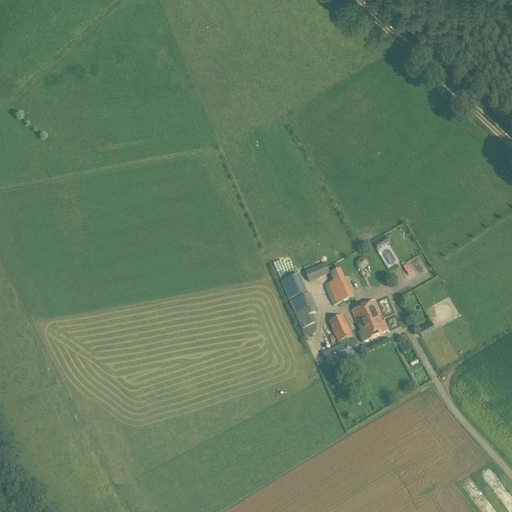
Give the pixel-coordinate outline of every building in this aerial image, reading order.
[(399,237),(405,255),(416,252),(410,234),(399,237)] [(385,261),(390,258),(382,241),(377,244),(385,261)] [(304,272),(305,273),(308,283),(329,274),(325,264),(304,272)] [(332,307),(353,298),(341,271),(333,275),(336,281),(324,286),(332,307)] [(280,283),(281,284),(301,331),(304,339),(316,334),(317,324),(313,316),(318,313),(310,295),(308,296),(299,275),(280,283)] [(375,302),(351,313),(361,333),(358,335),(363,343),(365,342),(365,343),(389,332),(375,302)] [(338,343),(352,337),(343,316),(328,322),(338,343)] [(421,338),(436,330),(431,322),(417,330),(421,338)] [(329,370),(361,355),(354,339),(322,354),(329,370)] [(411,351),(407,343),(399,348),(403,355),(411,351)]
